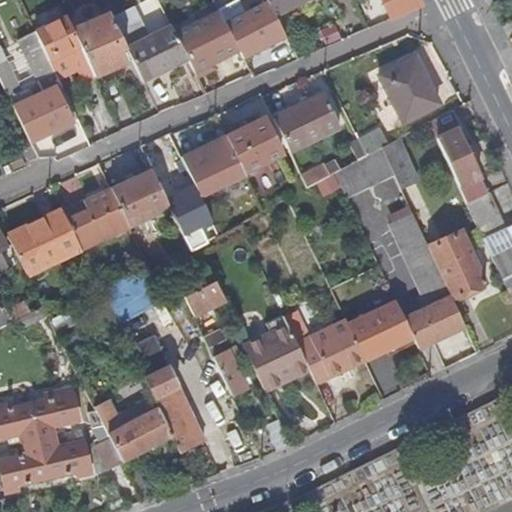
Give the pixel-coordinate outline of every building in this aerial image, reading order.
[(211,0),(216,9),(233,0),(211,0)] [(274,15),(303,0),(233,0),(216,9),(234,46),(278,24),(274,15)] [(379,0),(389,19),(421,5),(417,0),(379,0)] [(125,49),(141,81),(185,59),(170,28),(148,39),(133,8),(111,20),(125,49)] [(75,42),(93,78),(125,64),(119,51),(125,49),(111,20),(108,14),(71,30),(76,41),(75,42)] [(185,59),(191,72),(231,52),(213,14),(181,30),(176,22),(169,26),(170,28),(185,59)] [(82,83),(93,78),(75,42),(64,47),(51,20),(34,28),(50,60),(48,61),(55,76),(74,67),(82,83)] [(227,58),(237,80),(248,74),(238,53),(227,58)] [(13,108),(28,140),(70,120),(67,114),(72,112),(55,76),(48,61),(45,56),(28,65),(42,95),(38,97),(24,103),(13,108)] [(410,59),(376,78),(402,124),(436,105),(410,59)] [(0,66),(0,82),(6,95),(18,89),(6,64),(0,66)] [(22,99),(24,103),(38,97),(36,92),(22,99)] [(325,103),(278,125),(295,158),(342,136),(325,103)] [(480,182),(448,113),(427,124),(482,238),(505,228),(483,181),(480,182)] [(261,118),(223,136),(241,174),(280,155),(261,118)] [(378,130),(357,140),(365,156),(380,148),(386,145),(378,130)] [(223,136),(178,158),(198,198),(242,177),(241,174),(223,136)] [(397,140),(386,145),(380,148),(392,174),(399,188),(416,181),(397,140)] [(365,156),(333,173),(344,197),(392,174),(380,148),(365,156)] [(155,166),(150,169),(159,189),(165,186),(155,166)] [(150,169),(110,188),(129,227),(169,208),(159,189),(150,169)] [(165,186),(159,189),(169,208),(189,251),(205,242),(196,223),(199,222),(184,189),(170,196),(165,186)] [(66,219),(81,250),(127,228),(129,227),(110,188),(109,189),(83,201),(87,209),(66,219)] [(87,209),(83,201),(62,211),(66,219),(87,209)] [(61,209),(5,235),(26,276),(81,250),(66,219),(62,211),(61,209)] [(411,337),(417,349),(463,327),(451,300),(425,246),(410,214),(388,225),(426,307),(402,319),(411,337)] [(427,245),(453,300),(457,301),(468,296),(470,290),(485,284),(460,231),(427,245)] [(511,248),(491,258),(501,279),(511,273),(511,248)] [(511,273),(501,279),(511,301),(511,273)] [(182,295),(205,285),(201,275),(159,295),(163,305),(182,295)] [(192,317),(222,303),(213,282),(205,285),(182,295),(192,317)] [(395,302),(346,325),(362,360),(411,337),(402,319),(395,302)] [(25,303),(6,311),(12,322),(14,321),(28,313),(25,303)] [(28,313),(14,321),(18,329),(36,319),(32,311),(28,313)] [(263,392),(307,371),(300,355),(312,349),(307,338),(295,313),(283,319),(282,317),(265,325),(269,334),(241,347),(263,392)] [(346,325),(343,321),(307,338),(312,349),(300,355),(307,371),(314,383),(362,360),(346,325)] [(206,347),(222,339),(217,330),(201,337),(206,347)] [(223,340),(222,339),(206,347),(207,348),(223,340)] [(210,357),(229,397),(244,390),(238,377),(243,375),(234,356),(230,358),(226,350),(210,357)] [(170,435),(179,453),(202,442),(166,367),(142,378),(151,396),(156,407),(157,408),(170,435)] [(53,397),(0,409),(0,439),(18,435),(22,455),(0,460),(0,477),(3,489),(88,469),(81,441),(55,447),(51,428),(76,422),(68,388),(52,392),(53,397)] [(151,396),(137,403),(142,414),(156,407),(151,396)] [(101,426),(106,437),(118,460),(170,435),(157,408),(156,407),(142,414),(137,403),(114,414),(106,398),(91,405),(93,410),(94,412),(101,426)] [(94,412),(93,410),(85,412),(89,428),(101,426),(94,412)] [(285,449),(289,446),(276,420),(272,422),(274,426),(264,431),(275,452),(285,449)] [(246,434),(258,458),(275,452),(264,431),(274,426),(272,422),(246,434)] [(105,469),(119,462),(118,460),(106,437),(92,444),(105,469)] [(125,473),(139,502),(154,497),(138,467),(125,473)]
